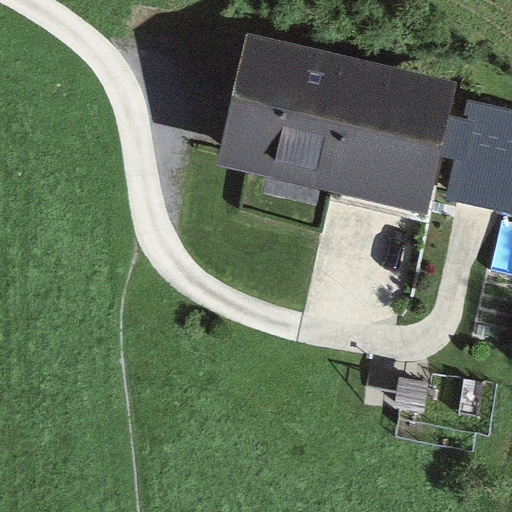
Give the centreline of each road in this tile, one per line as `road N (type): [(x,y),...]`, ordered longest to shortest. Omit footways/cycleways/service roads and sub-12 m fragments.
road 1 (track): [(150,228),(172,267),(243,311),(397,338),(442,319),(464,236)]
road 2 (track): [(20,0),(112,75),(139,140),(150,228)]
